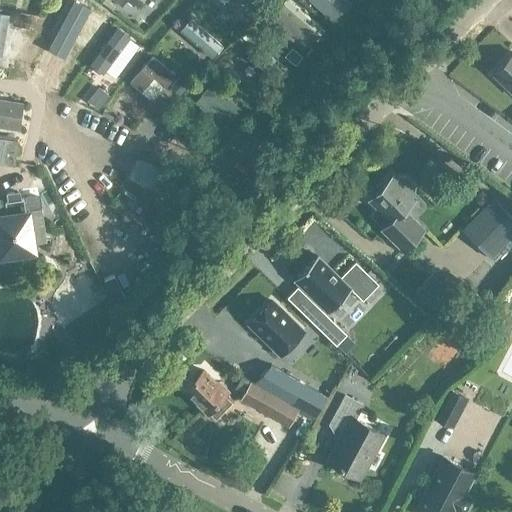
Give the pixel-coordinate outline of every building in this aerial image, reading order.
[(94,35),(95,34),(87,29),(94,15),(104,21),(107,18),(85,6),(75,0),(73,0),(53,37),(52,38),(65,45),(77,25),(92,34),(94,35)] [(243,0),(221,0),(240,17),(250,6),(243,0)] [(323,30),(288,0),(286,0),(278,9),(280,10),(274,18),(308,46),(314,39),(316,40),(323,30)] [(352,3),(348,0),(308,0),(334,23),(352,3)] [(191,17),(180,29),(212,58),(223,45),(191,17)] [(102,35),(108,26),(100,22),(95,32),(102,35)] [(114,28),(85,67),(99,77),(127,37),(114,28)] [(292,48),(285,56),(296,65),(302,57),(292,48)] [(152,57),(128,84),(141,94),(154,79),(165,89),(176,77),(152,57)] [(511,57),(494,75),(511,92),(511,57)] [(193,58),(187,65),(196,73),(202,65),(193,58)] [(194,79),(183,72),(174,84),(183,92),(194,79)] [(246,117),(214,83),(200,97),(219,117),(207,129),(219,143),(246,117)] [(110,96),(99,87),(88,101),(98,109),(110,96)] [(0,101),(0,128),(20,132),(24,105),(0,101)] [(19,143),(0,139),(0,165),(15,168),(19,143)] [(209,140),(194,142),(195,153),(211,151),(209,140)] [(395,177),(375,198),(370,203),(376,209),(374,211),(374,218),(384,227),(381,230),(403,252),(426,229),(415,218),(419,214),(425,208),(425,202),(415,192),(416,186),(406,174),(398,174),(395,177)] [(0,216),(0,256),(35,251),(34,243),(45,241),(41,210),(39,197),(21,200),(20,192),(13,193),(7,194),(7,195),(8,202),(3,202),(3,205),(5,216),(0,216)] [(511,238),(511,203),(503,194),(497,199),(495,197),(463,229),(492,258),(511,238)] [(111,207),(139,239),(153,227),(124,195),(111,207)] [(318,255),(295,278),(329,312),(352,288),(318,255)] [(439,299),(423,284),(414,295),(430,309),(439,299)] [(270,299),(246,324),(278,355),(302,329),(270,299)] [(345,333),(315,304),(304,315),(334,345),(345,333)] [(254,382),(299,408),(316,417),(327,396),(271,365),(254,382)] [(204,371),(184,391),(208,415),(219,404),(225,411),(234,402),(227,395),(229,394),(218,383),(217,384),(204,371)] [(251,383),(243,396),(241,401),(289,429),(299,410),(251,383)] [(444,390),(430,419),(452,430),(466,401),(456,396),(444,390)] [(343,433),(327,462),(342,471),(344,468),(358,476),(372,450),(376,452),(385,436),(355,420),(363,407),(345,397),(330,425),(343,433)] [(442,458),(424,493),(414,511),(463,511),(468,503),(462,500),(475,475),(442,458)]
